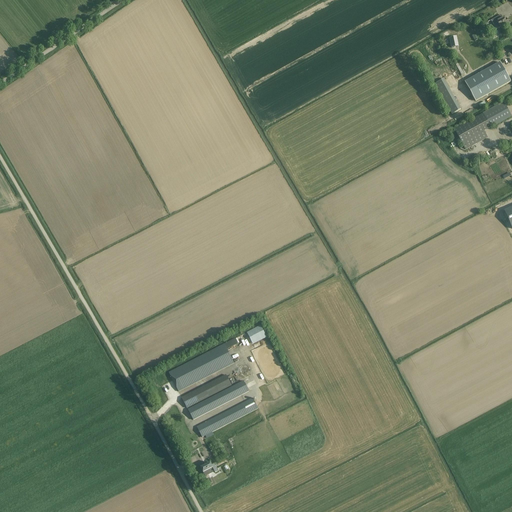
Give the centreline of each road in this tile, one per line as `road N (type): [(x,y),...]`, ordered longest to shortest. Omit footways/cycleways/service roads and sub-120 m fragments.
road 1 (unclassified): [(201,511),(0,157)]
road 2 (unclassified): [(0,83),(121,0)]
